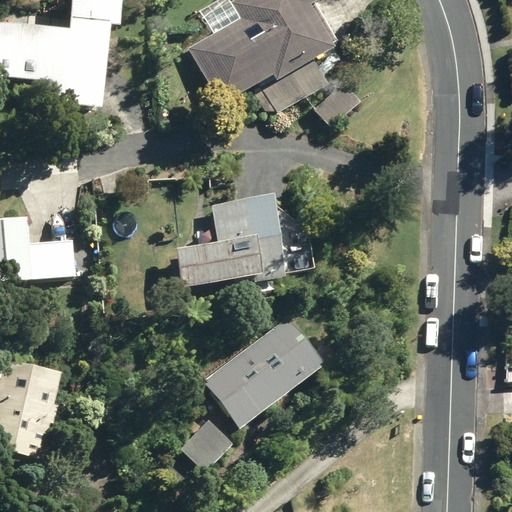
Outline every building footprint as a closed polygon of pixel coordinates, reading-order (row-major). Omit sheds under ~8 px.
[(53,107),(102,112),(111,30),(120,31),(122,0),(71,0),(68,28),(0,21),(0,80),(40,85),(39,91),(54,93),(53,107)] [(188,48),(221,109),(275,78),(277,82),(332,51),(309,7),(322,0),(233,0),(230,2),(240,19),(188,48)] [(174,250),(175,258),(171,259),(174,286),(179,285),(180,290),(262,278),(262,282),(286,279),(274,196),(212,205),(217,244),(174,250)] [(30,280),(33,280),(30,244),(27,245),(26,219),(0,220),(0,285),(30,284),(30,280)] [(71,241),(30,244),(33,280),(74,277),(71,241)] [(295,257),(297,271),(312,268),(310,255),(295,257)] [(199,385),(237,434),(325,366),(287,317),(199,385)] [(0,472),(0,492),(21,498),(30,460),(40,463),(48,427),(52,427),(56,408),(52,408),(59,375),(0,361),(0,453),(4,455),(0,472)] [(231,446),(203,422),(175,454),(202,479),(231,446)]
